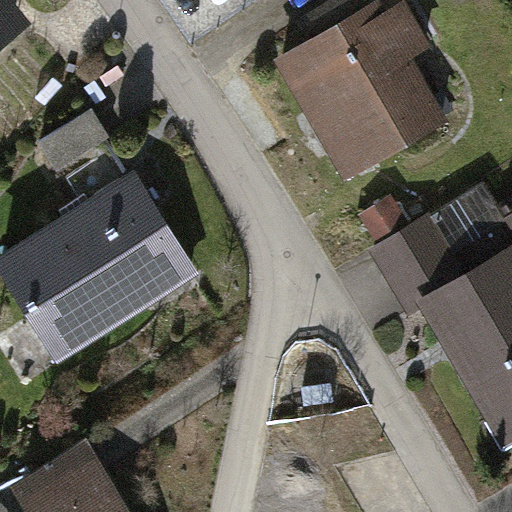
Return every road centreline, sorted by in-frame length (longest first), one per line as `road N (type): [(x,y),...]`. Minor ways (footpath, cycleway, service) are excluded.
road 1 (residential): [(131,0),(288,238)]
road 2 (residential): [(288,238),(234,511)]
road 3 (residential): [(459,511),(357,341)]
road 4 (residential): [(357,341),(288,238)]
